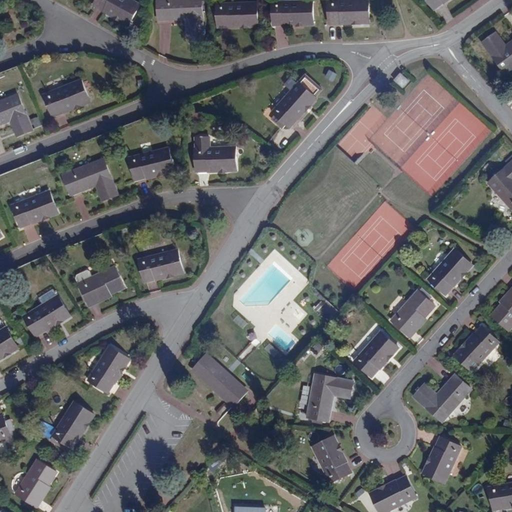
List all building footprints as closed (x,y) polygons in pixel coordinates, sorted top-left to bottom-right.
[(97,0),(94,6),(129,25),(139,6),(129,0),(97,0)] [(157,0),(159,21),(185,20),(186,36),(204,34),(201,0),(157,0)] [(328,1),(329,23),(369,22),(368,0),(328,1)] [(426,0),(433,10),(446,0),(426,0)] [(273,3),(274,24),(313,23),(313,2),(273,3)] [(217,4),(218,26),(258,25),(258,3),(217,4)] [(483,43),(506,74),(511,69),(511,40),(506,45),(497,33),(483,43)] [(394,80),(402,87),(408,81),(400,74),(394,80)] [(282,128),(286,125),(289,128),(316,98),(316,97),(322,90),(306,76),(273,113),(275,115),(271,119),(282,128)] [(44,96),(53,116),(90,101),(81,81),(44,96)] [(0,101),(0,126),(10,122),(17,137),(33,130),(18,94),(0,101)] [(32,127),(39,126),(37,117),(30,118),(32,127)] [(195,138),(196,149),(195,149),(196,172),(236,170),(235,148),(210,149),(209,138),(195,138)] [(129,159),(135,180),(174,171),(168,149),(129,159)] [(63,175),(72,196),(96,187),(102,202),(119,195),(104,159),(63,175)] [(511,161),(488,182),(511,207),(511,161)] [(13,206),(21,227),(58,212),(50,191),(13,206)] [(30,243),(39,239),(33,225),(24,229),(30,243)] [(139,260),(145,281),(183,272),(178,250),(139,260)] [(454,251),(428,280),(445,295),(471,266),(454,251)] [(79,283),(87,301),(107,292),(108,295),(124,288),(115,267),(92,277),(90,272),(88,271),(78,276),(76,278),(79,283)] [(43,304),(23,317),(35,336),(69,315),(57,295),(53,289),(39,298),(43,304)] [(390,322),(404,335),(419,319),(422,321),(434,307),(425,299),(427,296),(420,289),(418,292),(390,322)] [(505,304),(511,296),(511,290),(502,301),(503,302),(505,304)] [(107,292),(87,301),(88,305),(108,296),(108,295),(107,292)] [(511,326),(511,296),(505,304),(503,302),(491,315),(508,330),(511,326)] [(242,328),(247,322),(238,314),(233,320),(242,328)] [(419,319),(404,335),(408,338),(422,322),(422,321),(419,319)] [(483,327),(456,357),(472,372),(499,342),(483,327)] [(0,331),(0,358),(18,348),(6,328),(0,331)] [(380,333),(354,363),(370,377),(397,347),(380,333)] [(263,349),(273,357),(279,351),(269,342),(263,349)] [(109,347),(88,381),(107,393),(129,360),(109,347)] [(194,370),(232,405),(245,391),(207,356),(194,370)] [(374,375),(382,384),(389,378),(382,369),(374,375)] [(315,375),(306,417),(329,421),(334,396),(349,398),(352,382),(315,375)] [(414,397),(443,422),(472,389),(455,375),(437,394),(425,384),(414,397)] [(74,403),(53,437),(71,448),(93,415),(74,403)] [(0,417),(0,440),(9,437),(1,417),(0,417)] [(312,447),(330,483),(350,473),(333,437),(312,447)] [(441,438),(424,474),(444,483),(461,447),(441,438)] [(16,494),(32,505),(44,487),(46,488),(56,473),(37,461),(16,494)] [(406,477),(370,495),(378,511),(385,511),(416,497),(406,477)] [(511,484),(490,488),(494,510),(511,507),(511,484)] [(44,487),(32,505),(36,507),(47,489),(46,488),(44,487)] [(236,503),(235,511),(265,511),(266,504),(236,503)]
